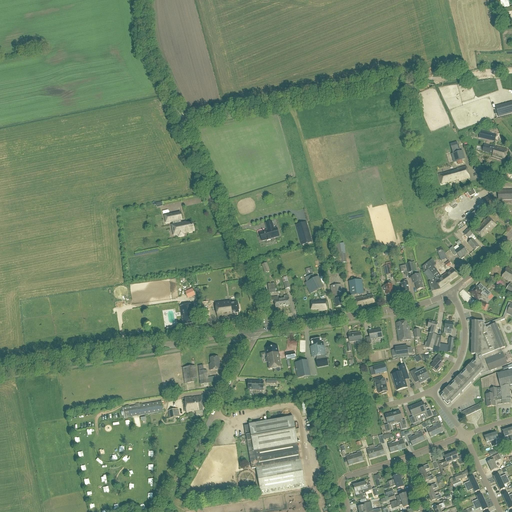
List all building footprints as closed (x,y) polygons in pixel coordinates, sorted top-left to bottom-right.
[(502,116),(511,113),(511,103),(499,107),(502,116)] [(507,151),(484,145),(482,152),(493,155),(492,158),(504,162),(507,151)] [(463,160),(466,160),(464,151),(460,152),(459,146),(452,147),(454,163),(458,162),(458,165),(463,164),(463,160)] [(469,178),(466,167),(457,169),(457,170),(438,175),(441,185),(459,179),(460,181),(469,178)] [(511,190),(498,191),(498,201),(511,200),(511,190)] [(496,206),(490,195),(483,199),(489,210),(496,206)] [(484,211),(481,207),(468,216),(471,220),(484,211)] [(180,213),(164,217),(166,224),(172,222),(173,226),(171,226),(172,230),(174,231),(175,236),(178,235),(179,237),(184,236),(183,232),(185,232),(187,233),(194,232),(192,226),(191,224),(185,225),(185,223),(181,224),(180,221),(181,220),(180,213)] [(496,225),(488,217),(480,226),(481,227),(475,232),(481,238),(488,231),(489,232),(496,225)] [(274,229),(272,222),(266,224),(268,232),(265,232),(260,233),(262,241),(267,240),(267,241),(271,240),(270,239),(279,237),(277,228),(274,229)] [(313,243),(306,222),(295,225),(302,246),(313,243)] [(468,229),(463,233),(468,239),(472,235),(468,229)] [(469,239),(466,241),(475,251),(479,247),(472,239),(471,240),(469,239)] [(344,244),(335,245),(337,255),(346,254),(344,244)] [(459,248),(456,250),(455,248),(453,247),(450,249),(455,256),(457,254),(460,259),(460,258),(461,260),(464,258),(463,256),(467,253),(462,246),(459,248)] [(447,259),(443,250),(437,252),(441,262),(447,259)] [(436,265),(433,260),(423,267),(425,274),(431,282),(429,283),(431,292),(440,289),(458,276),(453,269),(442,277),(434,267),(436,265)] [(452,265),(449,261),(444,265),(441,268),(443,271),(452,265)] [(393,274),(390,262),(385,263),(386,266),(384,267),(385,276),(393,274)] [(411,277),(413,284),(415,283),(417,290),(423,289),(422,284),(423,283),(420,274),(415,276),(414,272),(415,272),(413,263),(406,264),(408,273),(411,272),(412,276),(411,277)] [(511,272),(511,271),(506,268),(501,278),(508,282),(509,282),(510,282),(506,290),(511,293),(511,286),(511,285),(511,273),(511,272)] [(315,279),(313,274),(305,278),(307,283),(304,284),(310,295),(324,287),(319,277),(315,279)] [(364,294),(362,280),(349,282),(351,296),(364,294)] [(408,283),(407,281),(404,281),(404,283),(401,284),(402,293),(409,292),(408,283)] [(391,285),(390,282),(387,282),(387,285),(385,286),(383,287),(382,288),(382,291),(384,292),(386,292),(386,295),(393,294),(392,285),(391,285)] [(276,293),(275,283),(268,284),(269,294),(276,293)] [(343,296),(341,285),(330,286),(332,298),(343,296)] [(484,289),(480,285),(477,288),(476,287),(472,291),(472,290),(470,293),(470,294),(477,301),(481,296),(480,295),(482,293),(487,298),(491,294),(484,289)] [(190,300),(196,295),(191,289),(185,294),(190,300)] [(374,303),(372,295),(355,299),(357,309),(365,308),(364,306),(374,303)] [(284,300),(282,300),(283,307),(290,306),(289,296),(285,297),(284,300)] [(276,308),(283,307),(282,300),(279,300),(278,297),(270,298),(270,302),(275,302),(276,308)] [(341,299),(333,300),(334,305),(335,305),(335,308),(342,307),(342,302),(343,302),(342,299),(341,299)] [(327,311),(327,300),(311,302),(311,310),(318,310),(318,311),(327,311)] [(230,304),(230,302),(215,304),(217,318),(232,316),(232,315),(239,314),(237,303),(230,304)] [(487,304),(481,302),(479,309),(483,311),(484,308),(485,308),(487,304)] [(195,317),(193,305),(180,307),(183,326),(195,324),(194,318),(195,317)] [(489,326),(504,320),(507,314),(505,314),(503,318),(489,324),(489,326)] [(426,348),(439,352),(452,353),(454,339),(449,339),(448,346),(440,345),(441,337),(434,335),(435,329),(436,329),(437,323),(429,321),(427,327),(431,328),(430,334),(426,348)] [(407,327),(406,322),(396,324),(399,342),(411,340),(410,331),(409,331),(408,327),(407,327)] [(490,327),(489,324),(485,326),(485,325),(484,325),(484,322),(478,322),(472,322),(471,355),(475,355),(475,362),(474,362),(472,365),(471,364),(464,370),(465,371),(460,376),(459,375),(453,382),(454,383),(449,388),(448,386),(441,393),(443,394),(440,397),(444,400),(443,402),(446,405),(449,403),(450,403),(479,374),(480,375),(507,365),(502,353),(500,354),(499,350),(505,348),(496,325),(490,327)] [(453,324),(445,323),(444,333),(451,334),(452,330),(453,324)] [(420,331),(419,329),(414,330),(415,338),(423,337),(423,331),(420,331)] [(382,338),(381,330),(369,331),(370,337),(366,338),(367,345),(371,344),(370,340),(382,338)] [(347,345),(348,352),(351,352),(350,343),(362,341),(361,333),(349,335),(349,339),(346,340),(347,345)] [(318,366),(328,364),(325,346),(324,346),(323,342),(322,342),(321,339),(312,341),(313,347),(311,347),(312,357),(316,357),(318,366)] [(408,348),(407,346),(394,348),(395,350),(391,351),(392,356),(395,356),(396,359),(409,357),(408,354),(412,354),(411,348),(408,348)] [(281,367),(277,347),(265,349),(267,358),(266,359),(267,363),(268,363),(269,369),(281,367)] [(295,352),(285,354),(286,360),(296,359),(295,352)] [(433,369),(432,369),(435,372),(436,371),(436,372),(437,371),(438,372),(440,369),(440,368),(443,365),(441,363),(443,360),(438,355),(432,361),(434,363),(430,366),(433,369)] [(220,363),(219,357),(210,358),(211,364),(210,364),(211,371),(222,369),(221,363),(220,363)] [(296,363),(300,388),(313,386),(309,361),(296,363)] [(385,365),(373,368),(375,373),(386,370),(385,365)] [(407,373),(404,365),(398,368),(399,373),(393,375),(394,378),(392,379),(396,391),(407,388),(403,375),(407,373)] [(197,378),(195,366),(182,368),(185,384),(194,383),(194,379),(197,378)] [(204,371),(203,366),(197,367),(201,387),(203,387),(203,385),(216,383),(215,377),(208,378),(207,371),(204,371)] [(429,378),(424,369),(417,373),(415,369),(410,372),(413,380),(417,378),(419,383),(422,382),(423,382),(425,381),(425,380),(429,378)] [(500,388),(498,388),(499,401),(502,400),(502,404),(510,404),(508,385),(511,384),(511,370),(497,374),(500,388)] [(381,393),(382,394),(386,393),(385,392),(386,391),(384,384),(385,384),(384,380),(382,380),(381,377),(374,379),(375,383),(376,383),(379,393),(381,393)] [(264,382),(256,382),(254,382),(249,381),(249,390),(263,391),(264,382)] [(495,401),(499,401),(498,388),(490,389),(491,395),(485,395),(487,407),(495,406),(495,401)] [(204,411),(203,397),(185,399),(187,413),(204,411)] [(163,412),(161,401),(123,408),(125,419),(163,412)] [(422,403),(416,405),(420,415),(423,414),(425,419),(432,416),(429,410),(426,412),(422,403)] [(415,417),(420,415),(416,405),(409,408),(413,418),(410,419),(412,424),(417,422),(415,417)] [(180,417),(178,409),(168,411),(169,419),(180,417)] [(399,412),(392,414),(395,425),(399,424),(401,430),(407,429),(404,420),(402,421),(399,412)] [(391,426),(395,425),(392,414),(385,416),(388,425),(385,426),(386,432),(392,431),(391,426)] [(250,429),(245,430),(252,469),(256,468),(261,496),(305,488),(304,482),(300,483),(296,461),(300,460),(297,444),(293,417),(249,425),(250,429)] [(433,428),(437,435),(443,432),(439,423),(436,425),(437,426),(433,428)] [(437,435),(433,428),(430,429),(429,428),(426,429),(430,438),(437,435)] [(509,442),(511,441),(508,430),(502,431),(504,438),(507,437),(508,439),(509,442)] [(419,435),(415,436),(419,443),(425,440),(421,432),(418,433),(419,435)] [(490,435),(494,447),(496,446),(496,443),(495,440),(498,439),(496,433),(490,435)] [(489,442),(490,445),(491,448),(494,447),(490,435),(484,437),(486,443),(489,442)] [(412,446),(419,443),(415,436),(412,438),(411,436),(408,438),(412,446)] [(399,442),(396,443),(398,451),(406,449),(403,439),(399,440),(399,442)] [(391,453),(398,451),(396,443),(392,444),(391,443),(388,444),(391,453)] [(378,448),(375,449),(377,457),(385,455),(382,445),(378,447),(378,448)] [(370,460),(377,457),(375,449),(371,451),(370,449),(367,450),(370,460)] [(357,455),(354,456),(356,464),(364,462),(361,452),(357,453),(357,455)] [(450,455),(453,462),(458,460),(460,466),(467,463),(464,455),(458,457),(456,452),(450,455)] [(356,464),(354,456),(350,457),(349,455),(346,456),(349,466),(356,464)] [(453,462),(450,455),(444,457),(446,462),(442,464),(441,463),(437,461),(442,475),(445,474),(443,469),(448,467),(448,464),(453,462)] [(501,460),(498,455),(491,458),(492,461),(487,463),(491,472),(502,467),(501,464),(500,465),(498,461),(501,460)] [(421,476),(426,474),(425,471),(429,469),(428,465),(423,467),(424,468),(419,470),(421,476)] [(466,471),(457,475),(459,480),(468,476),(466,471)] [(426,474),(421,476),(424,482),(429,480),(429,481),(434,480),(432,476),(428,478),(426,474)] [(497,484),(508,479),(506,476),(503,477),(503,476),(500,478),(499,474),(494,477),(497,484)] [(388,482),(389,485),(402,481),(400,475),(393,477),(394,480),(388,482)] [(450,483),(459,480),(457,475),(454,476),(455,478),(450,480),(450,481),(450,483)] [(464,485),(466,489),(476,484),(473,476),(468,478),(469,482),(466,483),(467,483),(464,485)] [(509,482),(508,479),(497,484),(500,491),(505,489),(504,485),(507,484),(506,484),(509,482)] [(402,481),(389,485),(390,488),(396,486),(397,489),(404,487),(402,481)] [(365,496),(365,497),(366,497),(364,490),(367,489),(368,492),(372,491),(371,485),(367,487),(366,483),(360,485),(363,497),(365,496)] [(426,489),(429,495),(434,493),(433,490),(437,488),(436,484),(431,486),(431,487),(426,489)] [(480,490),(476,484),(466,489),(467,492),(470,490),(470,491),(473,489),(474,493),(480,490)] [(365,497),(365,496),(363,497),(360,485),(353,486),(355,493),(358,492),(361,501),(366,499),(365,497)] [(434,493),(429,495),(431,502),(436,500),(437,501),(441,499),(440,495),(435,497),(434,493)] [(502,495),(505,503),(511,499),(511,495),(511,496),(511,495),(509,497),(507,493),(502,495)] [(387,507),(408,500),(406,494),(400,496),(396,497),(397,501),(391,503),(391,505),(387,507)] [(474,506),(485,501),(481,494),(476,497),(478,500),(475,501),(475,502),(472,503),(474,506)] [(410,506),(408,500),(387,507),(389,511),(399,507),(399,506),(403,505),(404,508),(410,506)] [(488,509),(485,501),(474,506),(475,510),(478,508),(478,509),(481,508),(483,511),(488,509)]
